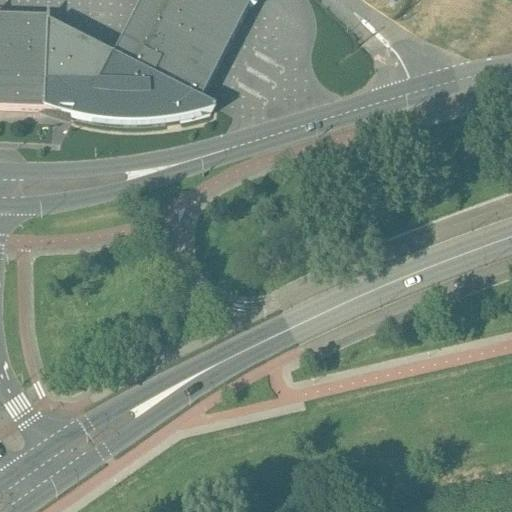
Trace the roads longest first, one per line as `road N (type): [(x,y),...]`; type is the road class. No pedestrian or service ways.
road 1 (tertiary): [(511,69),(183,164),(0,190)]
road 2 (secondary): [(56,469),(232,356),(511,237)]
